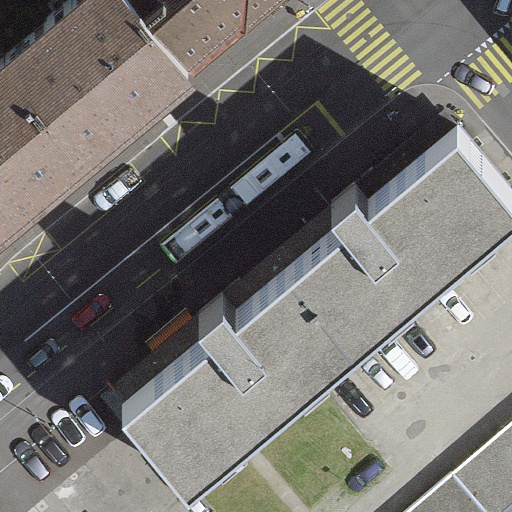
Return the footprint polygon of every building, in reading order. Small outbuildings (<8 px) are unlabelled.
[(0,72),(78,164),(194,67),(137,0),(67,0),(0,57),(0,72)] [(137,0),(194,67),(272,0),(137,0)] [(0,230),(78,164),(0,72),(0,230)] [(447,116),(356,190),(369,206),(460,131),(447,116)] [(343,227),(290,271),(238,314),(225,299),(219,304),(199,320),(215,340),(131,409),(190,480),(511,214),(511,194),(460,131),(369,206),(356,190),(349,196),(331,212),(343,227)] [(331,212),(225,299),(238,314),(290,271),(343,227),(331,212)] [(115,389),(131,409),(215,340),(199,320),(115,389)] [(511,419),(403,511),(496,511),(511,499),(511,419)]
